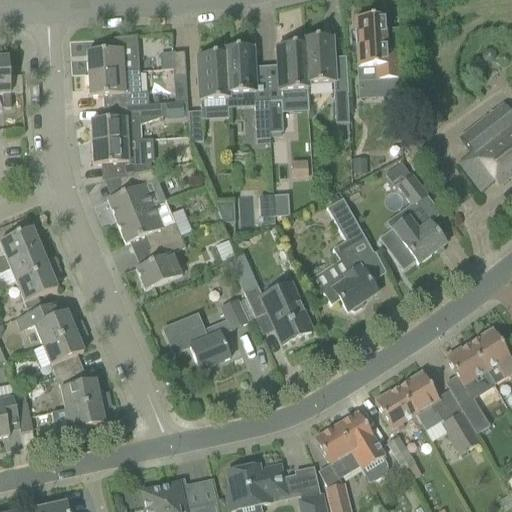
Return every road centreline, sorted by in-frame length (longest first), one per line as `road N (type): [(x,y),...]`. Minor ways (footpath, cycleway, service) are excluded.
road 1 (residential): [(168,448),(312,405),(492,281)]
road 2 (residential): [(168,448),(61,188)]
road 3 (residential): [(61,188),(44,8)]
road 4 (residential): [(0,484),(168,448)]
road 5 (residential): [(44,8),(204,0)]
